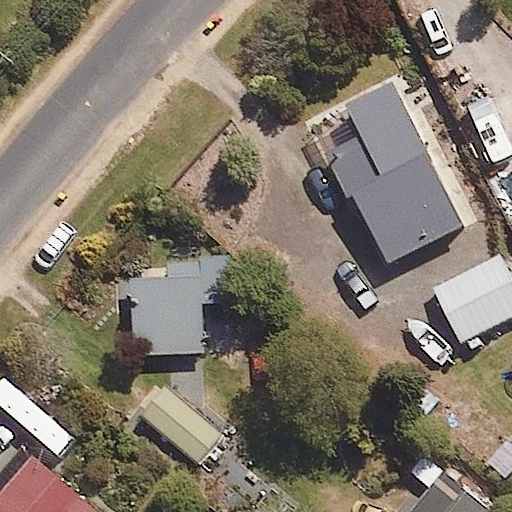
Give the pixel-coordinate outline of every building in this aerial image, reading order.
[(477,241),(405,97),(360,120),(376,151),(338,170),(360,214),(368,211),(402,278),(477,241)] [(511,324),(511,257),(445,291),(472,345),(511,324)] [(239,259),(179,263),(180,281),(143,284),(148,359),(213,355),(210,306),(241,304),(239,259)] [(230,438),(174,391),(151,419),(208,465),(230,438)] [(108,511),(34,447),(0,485),(0,505),(7,511),(108,511)] [(504,511),(506,511),(456,468),(418,511),(504,511)]
